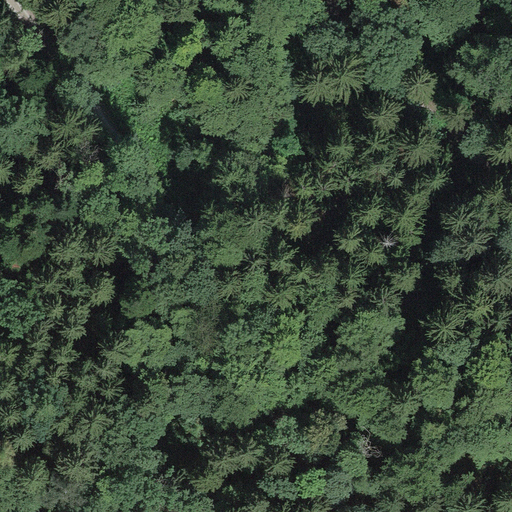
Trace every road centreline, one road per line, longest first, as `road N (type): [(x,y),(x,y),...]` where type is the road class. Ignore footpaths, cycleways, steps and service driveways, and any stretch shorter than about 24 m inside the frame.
road 1 (track): [(14,0),(149,183),(331,511)]
road 2 (track): [(325,0),(380,80),(511,173)]
